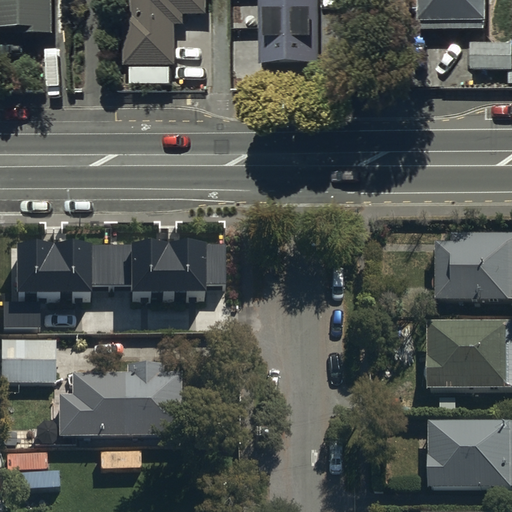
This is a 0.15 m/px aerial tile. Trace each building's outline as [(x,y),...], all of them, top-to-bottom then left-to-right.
[(0,0),(0,41),(54,42),(54,0),(0,0)] [(132,0),(132,20),(125,20),(124,72),(177,72),(177,28),(184,28),(184,21),(208,21),(207,0),(132,0)] [(319,0),(262,0),(263,73),(320,72),(319,0)] [(486,36),(485,0),(418,0),(418,35),(486,36)] [(452,254),(437,254),(437,313),(511,313),(511,245),(452,246),(452,254)] [(225,248),(18,248),(18,301),(91,301),(91,290),(132,290),(132,303),(207,303),(207,290),(225,290),(225,248)] [(3,308),(3,333),(40,333),(40,308),(3,308)] [(511,337),(430,339),(431,406),(511,404),(511,337)] [(57,347),(2,347),(2,390),(57,390),(57,347)] [(127,372),(73,372),(74,395),(60,395),(60,435),(183,433),(182,370),(164,370),(164,363),(127,363),(127,372)] [(511,433),(431,434),(431,467),(429,467),(429,498),(511,497),(511,433)] [(141,454),(101,455),(102,475),(142,473),(141,454)] [(48,458),(9,460),(10,481),(22,480),(22,499),(61,497),(61,480),(49,481),(48,458)]
